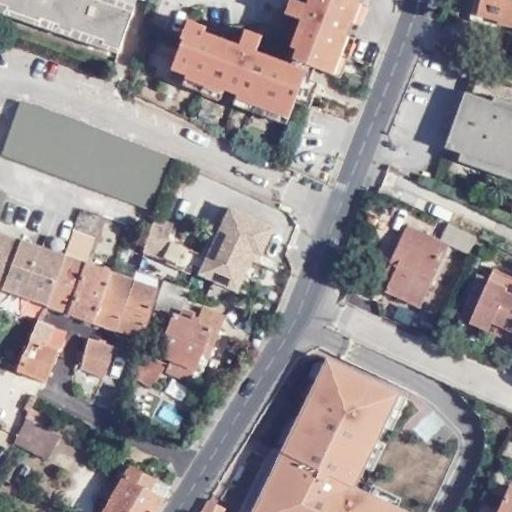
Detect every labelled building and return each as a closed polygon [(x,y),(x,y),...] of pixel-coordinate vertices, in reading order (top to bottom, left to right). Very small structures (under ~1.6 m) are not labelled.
[(0,0),(0,13),(116,53),(131,11),(96,0),(0,0)] [(316,0),(290,72),(202,40),(206,30),(188,23),(180,41),(184,42),(173,72),(290,115),(297,98),(312,103),(319,84),(311,81),(315,69),(331,74),(358,0),(316,0)] [(511,27),(511,0),(478,0),(475,14),(496,21),(496,24),(511,27)] [(511,169),(511,108),(467,93),(449,149),(511,169)] [(0,153),(148,210),(167,159),(16,101),(0,150),(0,153)] [(257,261),(278,209),(236,190),(208,257),(219,261),(213,278),(238,289),(250,259),(257,261)] [(0,219),(8,195),(0,191),(0,219)] [(141,251),(213,278),(219,261),(208,257),(167,239),(173,224),(154,216),(147,235),(141,251)] [(389,271),(384,282),(380,292),(416,308),(443,246),(399,227),(381,267),(389,271)] [(74,232),(67,258),(84,263),(92,237),(74,232)] [(0,288),(3,289),(4,290),(22,242),(0,233),(0,288)] [(22,242),(4,290),(49,306),(63,256),(22,242)] [(63,256),(49,306),(69,314),(83,264),(63,256)] [(83,264),(69,314),(94,323),(108,273),(83,264)] [(376,279),(384,282),(389,271),(381,267),(376,279)] [(483,281),(488,270),(481,267),(476,277),(483,281)] [(511,279),(488,269),(488,270),(483,281),(468,315),(464,322),(483,330),(487,322),(511,332),(511,279)] [(131,281),(108,273),(94,323),(116,331),(131,281)] [(468,315),(483,281),(476,277),(471,276),(456,309),(468,315)] [(179,309),(185,290),(159,280),(156,291),(153,302),(167,307),(178,311),(179,309)] [(156,291),(131,281),(116,331),(142,340),(148,318),(153,302),(156,291)] [(167,307),(153,302),(148,318),(160,322),(167,307)] [(188,306),(186,312),(183,320),(175,317),(172,316),(156,356),(170,362),(194,371),(201,354),(203,348),(211,350),(223,320),(188,306)] [(186,312),(179,309),(178,311),(175,317),(183,320),(186,312)] [(39,321),(30,341),(44,347),(49,337),(53,327),(39,321)] [(511,343),(511,332),(487,322),(483,330),(511,343)] [(30,341),(16,370),(44,382),(47,383),(59,350),(54,349),(56,340),(49,337),(44,347),(30,341)] [(114,349),(111,348),(89,340),(82,368),(104,377),(104,376),(113,352),(114,349)] [(201,354),(209,357),(211,350),(203,348),(201,354)] [(133,359),(113,352),(104,376),(127,385),(133,359)] [(151,389),(163,365),(149,357),(143,362),(136,371),(131,379),(151,389)] [(194,371),(170,362),(165,372),(190,382),(194,371)] [(245,511),(383,511),(331,488),(375,394),(313,366),(269,461),(296,473),(291,482),(265,470),(245,511)] [(27,419),(14,443),(47,459),(59,435),(27,419)] [(139,465),(149,448),(135,440),(125,457),(139,465)] [(269,461),(265,470),(291,482),(296,473),(269,461)] [(153,511),(162,498),(146,490),(152,479),(126,466),(100,511),(153,511)] [(493,511),(511,511),(511,480),(509,479),(493,511)] [(206,503),(200,511),(222,511),(224,511),(206,503)]
